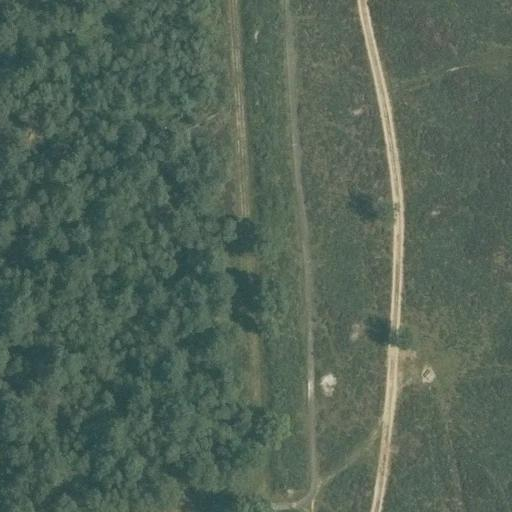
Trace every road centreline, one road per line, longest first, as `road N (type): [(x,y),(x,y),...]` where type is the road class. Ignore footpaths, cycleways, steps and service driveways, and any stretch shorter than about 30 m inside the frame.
road 1 (track): [(230,0),(267,511)]
road 2 (track): [(358,0),(380,80),(397,200),(387,430)]
